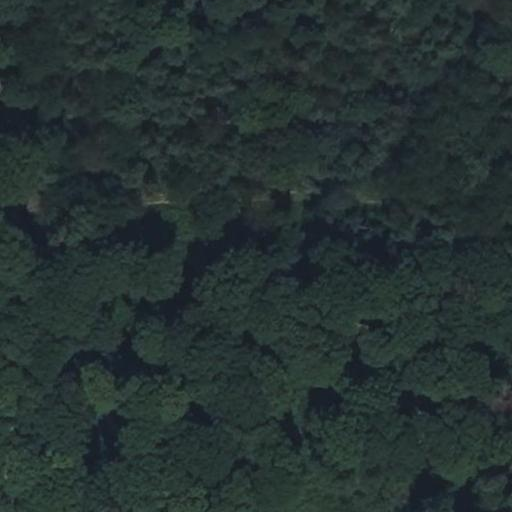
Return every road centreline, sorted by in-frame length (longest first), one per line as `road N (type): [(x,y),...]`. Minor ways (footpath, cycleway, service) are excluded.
road 1 (track): [(11,0),(10,194),(511,186)]
road 2 (track): [(0,194),(10,194),(12,511)]
